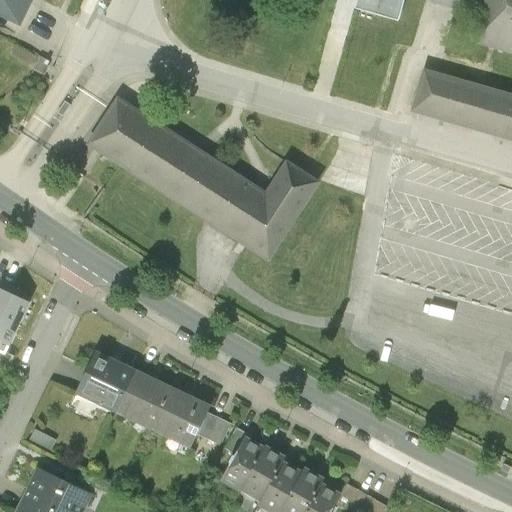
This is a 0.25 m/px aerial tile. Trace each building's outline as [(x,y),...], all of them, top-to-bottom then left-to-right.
[(0,0),(0,32),(19,42),(40,0),(0,0)] [(356,0),(353,11),(355,11),(396,23),(402,0),(356,0)] [(446,0),(484,11),(487,0),(446,0)] [(511,0),(487,0),(484,11),(475,43),(511,53),(511,0)] [(511,100),(422,74),(411,113),(511,141),(511,100)] [(116,92),(86,141),(94,146),(98,148),(122,164),(268,257),(323,176),(287,152),(265,183),(262,187),(201,147),(116,92)] [(34,303),(0,286),(0,343),(11,349),(34,303)] [(134,369),(96,350),(74,396),(112,415),(134,369)] [(173,387),(134,369),(112,415),(151,433),(173,387)] [(211,405),(173,387),(151,433),(189,451),(197,435),(207,415),(211,405)] [(230,426),(207,415),(197,435),(221,446),(230,426)] [(245,435),(236,430),(225,449),(235,454),(245,435)] [(219,483),(237,494),(265,449),(246,437),(219,483)] [(237,494),(256,506),(284,460),(265,449),(237,494)] [(256,506),(266,511),(278,511),(303,472),(284,460),(256,506)] [(48,511),(65,476),(37,464),(16,511),(19,511),(48,511)] [(278,511),(304,511),(322,483),(303,472),(278,511)] [(81,511),(92,489),(65,476),(48,511),(81,511)] [(304,511),(330,511),(335,505),(341,495),(322,483),(304,511)] [(346,486),(341,495),(335,505),(347,511),(385,511),(387,509),(346,486)]
